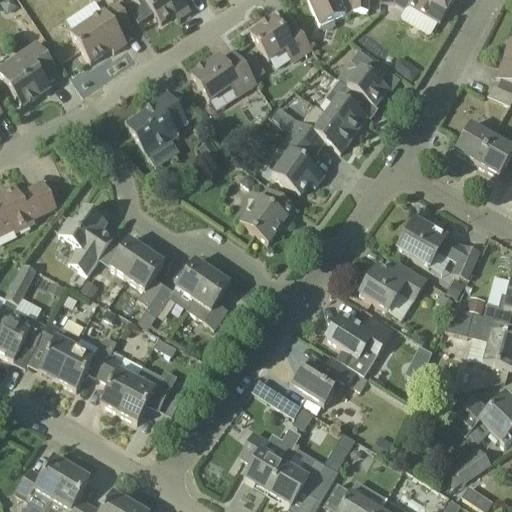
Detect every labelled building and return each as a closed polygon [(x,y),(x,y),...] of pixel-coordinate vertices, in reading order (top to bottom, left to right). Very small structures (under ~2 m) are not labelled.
[(9,0),(8,0),(0,5),(0,8),(6,17),(16,10),(9,0)] [(153,18),(159,28),(179,14),(183,20),(188,16),(178,0),(132,0),(139,10),(130,16),(137,28),(153,18)] [(366,14),(366,0),(310,0),(306,2),(319,30),(352,14),(366,14)] [(378,0),(379,6),(393,5),(397,0),(406,6),(405,7),(438,28),(454,0),(378,0)] [(113,57),(126,49),(119,38),(130,31),(115,8),(69,39),(89,68),(110,54),(113,57)] [(284,38),(273,22),(249,38),(267,66),(283,55),(290,66),(310,54),(295,31),(284,38)] [(511,43),(509,43),(496,81),(500,83),(511,86),(511,43)] [(0,77),(21,111),(48,93),(45,87),(57,79),(36,46),(0,70),(0,77)] [(249,55),(238,63),(246,73),(256,66),(249,55)] [(374,111),(388,93),(372,80),(379,71),(358,55),(337,83),(339,85),(358,99),(374,111)] [(238,63),(235,58),(222,66),(218,60),(190,79),(209,106),(229,92),(236,102),(256,88),(246,73),(238,63)] [(404,70),(400,76),(410,83),(418,70),(413,67),(404,70)] [(511,86),(500,83),(496,93),(511,99),(511,86)] [(352,141),(366,122),(349,111),(358,99),(339,85),(330,96),(324,103),(332,109),(324,119),(352,141)] [(492,91),(486,101),(509,110),(511,102),(511,99),(496,93),(492,91)] [(153,173),(177,157),(170,146),(178,140),(175,136),(187,128),(166,95),(147,108),(150,112),(124,129),(145,162),(153,173)] [(277,110),(269,122),(277,129),(286,117),(277,110)] [(352,141),(324,119),(312,136),(297,125),(288,137),(315,157),(324,145),(339,158),(352,141)] [(475,169),(491,141),(469,129),(453,156),(475,169)] [(314,193),(323,180),(307,169),(315,157),(288,137),(276,153),(285,159),(270,180),(299,201),(308,189),(314,193)] [(498,182),(511,156),(511,153),(491,141),(475,169),(498,182)] [(212,148),(199,156),(205,166),(218,158),(212,148)] [(54,213),(42,187),(18,199),(14,190),(0,196),(0,237),(11,233),(13,237),(32,228),(30,224),(54,213)] [(297,215),(266,193),(259,203),(257,202),(239,228),(267,248),(282,228),(286,231),(297,215)] [(105,229),(83,214),(73,227),(69,224),(58,240),(77,254),(67,269),(75,274),(86,281),(109,248),(98,240),(105,229)] [(463,253),(445,242),(445,241),(413,223),(396,254),(427,272),(437,255),(457,267),(452,279),(466,285),(478,258),(463,252),(463,253)] [(125,285),(144,256),(127,244),(107,273),(125,285)] [(153,282),(163,268),(144,256),(125,285),(143,297),(137,305),(147,312),(163,289),(153,282)] [(186,316),(212,277),(193,265),(174,294),(191,306),(185,315),(186,316)] [(21,269),(3,303),(5,304),(17,310),(21,302),(35,276),(21,269)] [(425,283),(402,269),(394,282),(376,271),(358,299),(387,316),(399,297),(411,305),(425,283)] [(213,335),(226,315),(216,308),(229,289),(212,277),(186,316),(213,335)] [(453,284),(445,296),(456,303),(463,291),(453,284)] [(85,285),(78,295),(90,303),(97,292),(85,285)] [(511,315),(511,285),(507,300),(500,298),(497,311),(485,307),(481,322),(496,326),(508,329),(511,315)] [(172,295),(163,289),(147,312),(136,329),(146,334),(154,322),(172,295)] [(449,315),(454,307),(441,298),(436,307),(449,315)] [(469,301),(466,315),(480,319),(484,304),(469,301)] [(0,313),(0,336),(2,338),(13,318),(14,316),(17,310),(5,304),(2,310),(0,313)] [(511,375),(511,369),(511,342),(493,338),(496,326),(481,322),(480,322),(455,315),(452,328),(466,332),(465,333),(467,333),(465,342),(486,347),(480,368),(511,375)] [(32,328),(13,318),(2,338),(0,342),(0,360),(13,367),(22,348),(34,354),(36,351),(45,333),(33,326),(32,328)] [(361,333),(340,320),(324,344),(343,356),(337,366),(354,376),(360,367),(356,364),(363,353),(375,361),(383,348),(391,335),(369,322),(361,333)] [(57,387),(74,353),(80,342),(60,332),(59,334),(48,328),(45,333),(36,351),(47,357),(37,376),(57,387)] [(97,384),(109,361),(115,348),(107,343),(101,345),(92,362),(74,353),(57,387),(75,396),(84,378),(97,384)] [(160,354),(164,347),(158,343),(154,351),(157,352),(160,354)] [(419,353),(413,364),(425,370),(430,359),(419,353)] [(119,419),(136,385),(116,375),(121,367),(109,361),(97,384),(108,390),(98,408),(119,419)] [(354,376),(337,366),(330,361),(324,371),(310,363),(302,376),(299,375),(289,391),(322,411),(333,394),(331,393),(337,383),(358,396),(366,384),(354,376)] [(160,381),(143,371),(136,385),(119,419),(136,429),(147,409),(158,415),(170,393),(157,386),(160,381)] [(293,424),(294,422),(306,430),(313,419),(300,412),(276,397),(269,409),(293,424)] [(511,434),(511,413),(511,412),(511,411),(511,405),(505,398),(487,417),(472,402),(448,426),(464,441),(479,427),(499,447),(511,434)] [(307,433),(318,440),(325,429),(314,422),(307,433)] [(429,423),(411,422),(410,439),(428,440),(429,423)] [(266,498),(285,468),(264,455),(268,449),(253,439),(239,462),(251,469),(242,484),(266,498)] [(379,440),(371,453),(384,460),(392,447),(379,440)] [(462,487),(489,468),(479,454),(451,472),(462,487)] [(32,511),(49,511),(71,474),(52,462),(40,481),(29,474),(13,501),(32,511)] [(289,511),(300,494),(320,506),(336,478),(327,473),(312,464),(303,479),(285,468),(266,498),(289,511)] [(89,511),(90,511),(77,504),(89,484),(71,474),(49,511),(89,511)] [(379,511),(375,511),(349,496),(339,511),(380,511),(385,504),(384,503),(379,511)] [(128,511),(130,509),(111,498),(103,511),(91,511),(90,511),(89,511),(128,511)]
